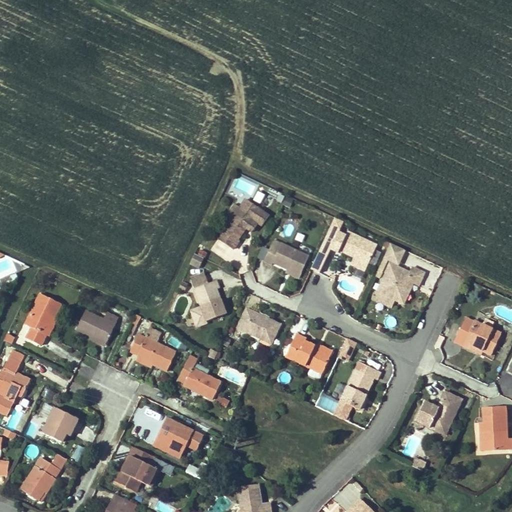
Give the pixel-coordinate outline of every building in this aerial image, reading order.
[(254,200),(261,203),(264,193),(258,191),(254,200)] [(230,223),(218,239),(234,250),(240,242),(238,240),(246,229),(248,230),(251,226),(255,228),(258,224),(262,226),(269,216),(245,200),(240,208),(230,223)] [(230,223),(240,208),(235,205),(224,219),(230,223)] [(311,270),(319,273),(330,249),(338,253),(339,251),(354,258),(368,264),(377,246),(340,228),(338,233),(330,229),(311,270)] [(287,269),(300,276),(309,257),(274,240),(264,262),(272,266),(273,263),(287,269)] [(405,251),(391,244),(384,258),(393,262),(395,258),(400,261),(405,251)] [(198,268),(203,259),(194,255),(190,264),(198,268)] [(365,272),(368,264),(354,258),(350,265),(365,272)] [(394,299),(399,301),(402,293),(410,291),(406,285),(408,281),(413,283),(418,285),(424,272),(412,267),(410,272),(390,263),(376,293),(394,301),(394,299)] [(361,278),(364,272),(353,267),(351,273),(361,278)] [(286,273),(299,279),(300,276),(287,269),(286,273)] [(203,274),(191,279),(201,307),(206,320),(226,313),(217,289),(219,288),(217,281),(207,285),(203,274)] [(399,301),(404,304),(410,291),(402,293),(399,301)] [(371,299),(390,308),(394,301),(376,293),(375,292),(371,299)] [(26,339),(41,346),(46,335),(54,319),(61,305),(40,294),(25,325),(31,328),(26,339)] [(201,307),(191,310),(197,326),(207,322),(206,320),(201,307)] [(263,335),(273,339),(280,325),(266,318),(264,321),(260,319),(262,316),(246,309),(237,328),(261,339),(263,335)] [(86,310),(76,329),(90,336),(106,344),(118,319),(107,313),(104,319),(86,310)] [(140,317),(136,315),(127,334),(131,336),(140,317)] [(471,350),(472,346),(483,351),(491,355),(501,334),(465,317),(454,342),(471,350)] [(56,320),(54,319),(46,335),(48,336),(56,320)] [(150,328),(145,338),(156,343),(160,333),(150,328)] [(7,334),(4,340),(11,344),(14,337),(7,334)] [(322,374),(330,357),(327,355),(328,353),(322,350),(305,342),(306,339),(296,334),(285,357),(313,370),(321,374),(322,374)] [(153,365),(167,371),(176,352),(156,343),(145,338),(138,335),(130,352),(138,355),(137,358),(153,365)] [(261,339),(271,344),(273,339),(263,335),(261,339)] [(106,344),(90,336),(89,339),(105,346),(106,344)] [(348,362),(357,343),(346,338),(337,357),(348,362)] [(472,346),(471,350),(481,355),(483,351),(472,346)] [(330,357),(332,351),(323,347),(322,350),(328,353),(327,355),(330,357)] [(9,358),(21,363),(24,356),(12,350),(9,358)] [(177,382),(213,400),(221,383),(193,369),(197,360),(190,356),(177,382)] [(0,396),(3,398),(1,402),(12,407),(17,395),(21,387),(26,389),(30,380),(16,373),(21,363),(9,358),(3,370),(1,369),(0,371),(0,396)] [(153,365),(137,358),(136,360),(151,367),(153,365)] [(365,365),(359,362),(355,369),(362,373),(365,365)] [(340,402),(359,410),(365,398),(374,379),(376,380),(380,372),(365,365),(362,373),(355,369),(340,402)] [(21,387),(17,395),(22,397),(26,389),(21,387)] [(429,425),(428,428),(445,435),(461,400),(444,392),(437,408),(424,402),(416,419),(429,425)] [(321,393),(316,406),(333,413),(338,399),(321,393)] [(3,398),(0,396),(0,412),(7,416),(12,407),(1,402),(3,398)] [(227,407),(229,401),(219,396),(216,402),(227,407)] [(359,410),(362,411),(367,399),(365,398),(359,410)] [(479,422),(480,443),(493,442),(493,450),(511,449),(511,439),(511,438),(507,438),(506,426),(503,426),(503,422),(506,422),(505,406),(482,407),(483,422),(479,422)] [(55,408),(42,433),(61,443),(65,434),(73,417),(55,408)] [(69,436),(77,419),(73,417),(65,434),(69,436)] [(167,452),(180,458),(186,445),(196,450),(203,437),(166,418),(156,439),(171,446),(167,452)] [(415,421),(428,428),(429,425),(416,419),(415,421)] [(143,426),(137,437),(150,444),(156,433),(143,426)] [(15,435),(6,430),(4,435),(13,440),(15,435)] [(171,446),(156,439),(153,445),(167,452),(171,446)] [(481,451),(493,450),(493,442),(480,443),(481,451)] [(77,445),(72,459),(82,463),(87,448),(77,445)] [(133,447),(122,470),(125,472),(136,448),(133,447)] [(122,470),(116,483),(135,492),(140,482),(148,465),(151,466),(155,458),(136,448),(125,472),(122,470)] [(35,466),(20,490),(38,501),(44,492),(46,493),(56,479),(54,478),(66,459),(57,454),(51,464),(47,461),(41,470),(35,466)] [(40,457),(35,466),(41,470),(47,461),(40,457)] [(422,470),(426,461),(416,457),(412,465),(422,470)] [(174,467),(155,458),(151,466),(170,475),(174,467)] [(0,461),(0,474),(6,475),(8,463),(0,461)] [(189,463),(185,471),(196,477),(200,469),(189,463)] [(159,471),(151,466),(148,465),(140,482),(151,487),(159,471)] [(202,481),(197,492),(206,497),(211,486),(202,481)] [(363,489),(356,482),(353,484),(360,491),(363,489)] [(271,511),(271,502),(262,504),(259,485),(239,488),(242,507),(238,511),(271,511)] [(41,503),(46,493),(44,492),(38,501),(41,503)] [(134,511),(123,506),(126,500),(114,494),(105,511),(134,511)] [(373,511),(359,499),(346,511),(373,511)]
